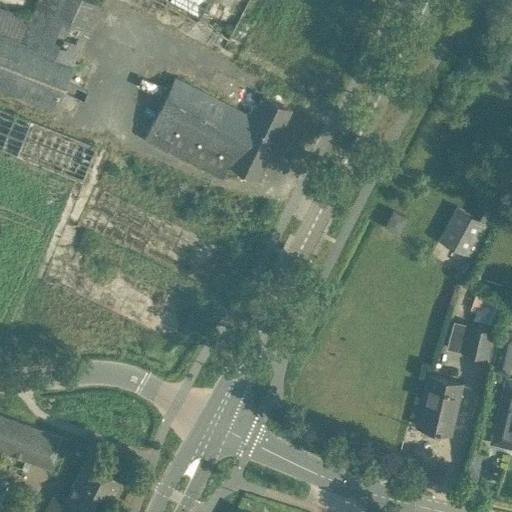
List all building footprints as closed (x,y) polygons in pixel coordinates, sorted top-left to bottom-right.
[(36,0),(29,18),(0,5),(0,84),(54,107),(98,4),(88,0),(36,0)] [(156,0),(229,39),(224,47),(239,55),(254,27),(239,19),(249,0),(156,0)] [(488,83),(503,92),(511,75),(511,49),(507,47),(488,83)] [(230,163),(241,168),(258,177),(292,109),(275,100),(263,94),(252,116),(175,77),(145,138),(223,177),(230,163)] [(0,149),(82,182),(97,146),(0,107),(0,149)] [(439,239),(474,257),(504,203),(489,195),(481,211),(485,213),(482,220),(457,206),(439,239)] [(393,209),(385,225),(398,232),(406,216),(393,209)] [(478,290),(470,310),(487,316),(494,296),(478,290)] [(453,320),(447,347),(490,356),(496,329),(453,320)] [(511,330),(500,328),(491,371),(509,375),(511,361),(511,330)] [(463,383),(449,379),(429,375),(417,425),(451,433),(463,383)] [(511,378),(506,377),(496,423),(491,442),(511,447),(511,378)] [(61,437),(0,413),(0,448),(50,467),(61,437)] [(58,511),(103,511),(121,477),(86,459),(58,511)]
